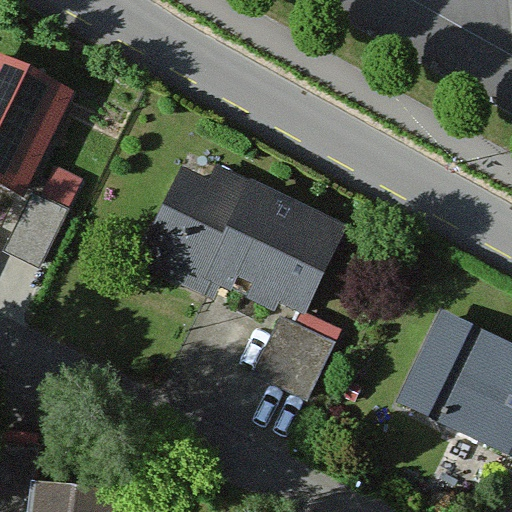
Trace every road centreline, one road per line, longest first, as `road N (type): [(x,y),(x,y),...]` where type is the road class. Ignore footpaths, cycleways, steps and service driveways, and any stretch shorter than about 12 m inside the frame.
road 1 (tertiary): [(511,232),(242,90),(92,0)]
road 2 (residential): [(0,337),(356,511)]
road 3 (residential): [(323,0),(511,99)]
